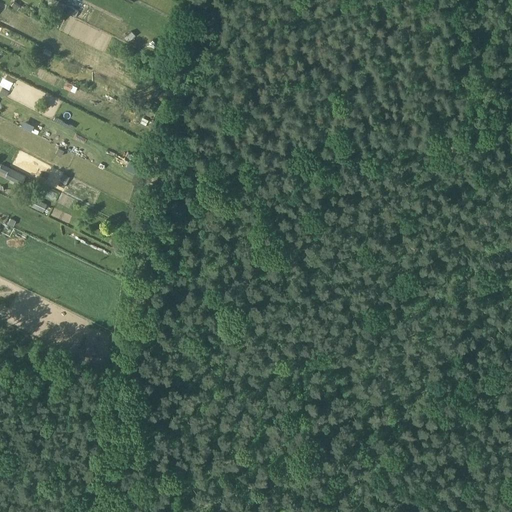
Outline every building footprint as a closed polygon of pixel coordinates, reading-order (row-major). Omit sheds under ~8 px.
[(62,10),(65,5),(65,4),(56,0),(48,0),(47,3),(62,10)] [(15,1),(11,5),(17,9),(20,5),(15,1)] [(65,5),(62,10),(62,11),(75,17),(78,11),(65,5)] [(128,42),(135,36),(132,31),(124,37),(128,42)] [(26,176),(1,164),(0,166),(0,170),(6,174),(5,176),(21,185),(26,176)] [(24,193),(20,202),(34,209),(38,200),(24,193)]
